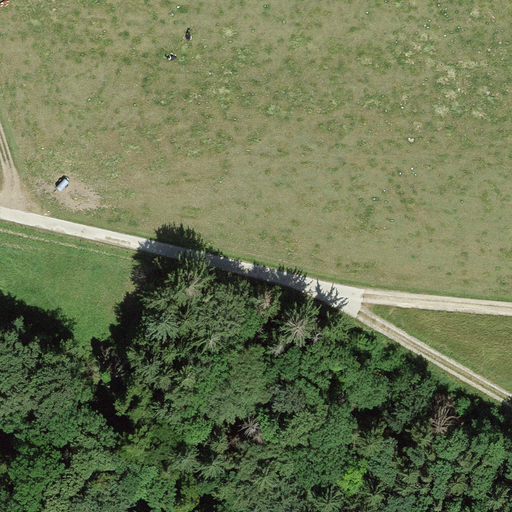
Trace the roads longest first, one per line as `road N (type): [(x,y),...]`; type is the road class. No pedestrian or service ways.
road 1 (track): [(511,399),(335,295)]
road 2 (track): [(511,312),(335,295)]
